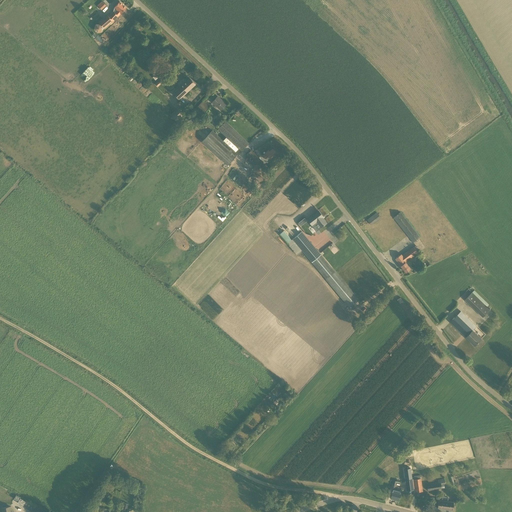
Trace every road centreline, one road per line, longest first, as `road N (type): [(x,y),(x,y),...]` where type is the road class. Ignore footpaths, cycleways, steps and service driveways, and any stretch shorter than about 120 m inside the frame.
road 1 (unclassified): [(511,408),(443,340),(301,153),(134,0)]
road 2 (track): [(334,499),(265,484),(201,453),(116,388),(0,318)]
